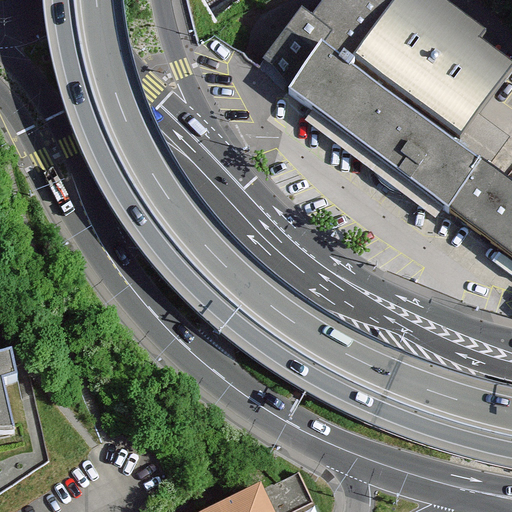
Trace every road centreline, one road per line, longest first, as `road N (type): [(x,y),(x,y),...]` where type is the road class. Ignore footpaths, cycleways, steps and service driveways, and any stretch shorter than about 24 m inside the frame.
road 1 (motorway): [(60,0),(81,106),(105,167),(133,215),(201,295),(254,340),(368,405),(511,450)]
road 2 (motorway): [(511,414),(380,372),(234,275),(163,188),(135,138),(98,0)]
road 3 (primary): [(91,227),(197,359),(284,421),(346,450)]
road 4 (primary): [(16,36),(68,142),(91,227)]
road 5 (primary): [(203,150),(123,71),(74,0)]
road 6 (motorway): [(511,370),(419,334),(335,283)]
road 7 (primary): [(335,283),(282,241),(203,150)]
road 8 (primary): [(511,342),(335,283)]
road 9 (primary): [(0,98),(91,227)]
road 10 (secondary): [(203,150),(161,0)]
road 11 (primary): [(203,150),(150,154),(124,166),(103,190),(91,227)]
road 12 (primary): [(346,450),(464,489)]
